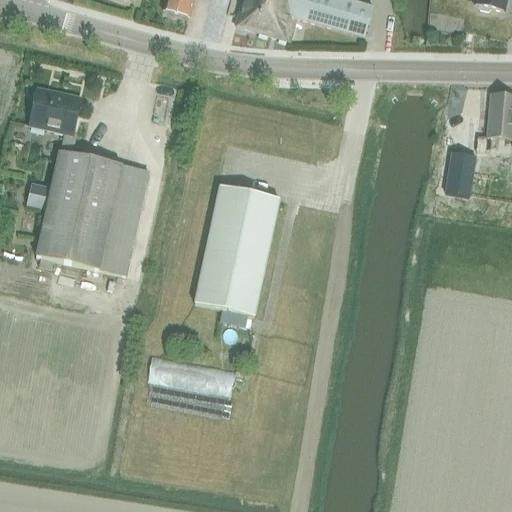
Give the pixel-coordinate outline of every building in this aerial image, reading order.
[(165,0),(161,13),(189,21),(194,0),(165,0)] [(276,17),(281,0),(242,0),(234,30),(254,35),(260,12),(276,17)] [(313,27),(320,0),(281,0),(276,17),(260,12),(254,35),(289,45),(295,22),(313,27)] [(373,9),(341,0),(320,0),(313,27),(363,42),(373,9)] [(491,12),(505,15),(507,0),(475,0),(473,8),(478,9),(480,13),(488,14),(491,12)] [(71,138),(78,107),(53,101),(54,97),(36,93),(28,129),(71,138)] [(511,100),(491,99),(487,140),(511,142),(511,100)] [(125,282),(149,175),(58,156),(34,262),(39,263),(37,272),(50,274),(51,266),(125,282)] [(469,201),(475,161),(451,157),(445,197),(469,201)] [(194,309),(196,309),(194,317),(201,319),(200,324),(214,327),(217,314),(254,321),(279,203),(219,191),(194,309)] [(240,386),(245,364),(159,348),(155,370),(240,386)]
